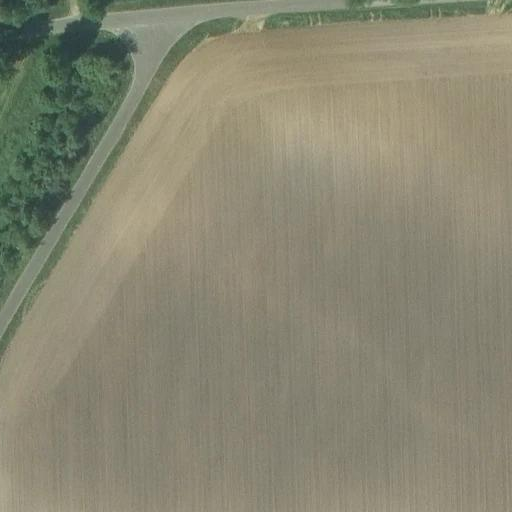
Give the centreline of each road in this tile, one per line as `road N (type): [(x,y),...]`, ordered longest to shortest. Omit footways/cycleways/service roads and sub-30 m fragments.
road 1 (unclassified): [(0,335),(134,95),(149,21)]
road 2 (unclassified): [(487,0),(149,21)]
road 3 (unclassified): [(149,21),(0,31)]
